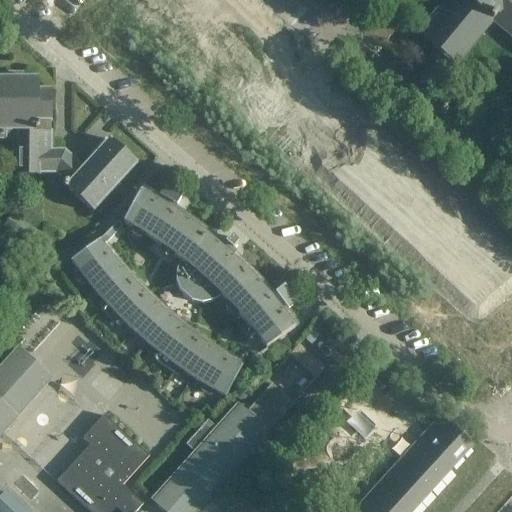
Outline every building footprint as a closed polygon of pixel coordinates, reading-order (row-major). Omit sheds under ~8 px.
[(511,0),(449,0),(419,36),(456,67),(493,22),(511,38),(511,0)] [(0,139),(13,139),(13,169),(19,169),(19,177),(38,177),(38,174),(55,174),(65,183),(62,187),(92,214),(137,165),(110,141),(83,170),(65,153),(51,153),(51,134),(48,134),(48,121),(51,121),(51,93),(38,93),(38,82),(24,82),(24,76),(0,75),(0,139)] [(165,189),(159,198),(176,209),(182,199),(165,189)] [(219,248),(204,235),(173,213),(141,194),(140,193),(123,225),(124,225),(153,243),(181,262),(177,272),(176,282),(180,292),(192,303),(202,305),(212,303),(221,297),(244,322),(265,349),(266,350),(295,329),(294,328),(283,314),(259,285),(231,258),(232,252),(239,245),(232,239),(225,246),(219,248)] [(3,228),(30,247),(39,234),(12,216),(3,228)] [(170,319),(158,308),(133,283),(110,257),(100,243),(99,242),(70,263),(71,264),(95,293),(120,320),(134,334),(147,345),(162,357),(177,369),(209,389),(224,398),(225,399),(242,368),(241,367),(212,350),(184,330),(170,319)] [(284,289),(275,296),(287,311),(296,304),(284,289)] [(294,401),(327,367),(302,343),(280,365),(285,370),(274,381),(294,401)] [(50,381),(16,350),(0,367),(0,438),(16,421),(15,420),(50,381)] [(237,406),(215,430),(206,422),(184,446),(193,455),(150,502),(160,511),(196,511),(235,468),(250,481),(261,469),(258,467),(252,457),(247,458),(246,457),(292,405),(272,387),(247,415),(237,406)] [(135,511),(141,506),(120,487),(147,458),(81,397),(60,420),(67,427),(34,464),(87,511),(135,511)] [(440,418),(417,443),(354,511),(414,511),(472,448),(440,418)] [(259,484),(266,490),(274,481),(267,475),(259,484)] [(0,498),(0,511),(24,511),(5,493),(0,498)]
